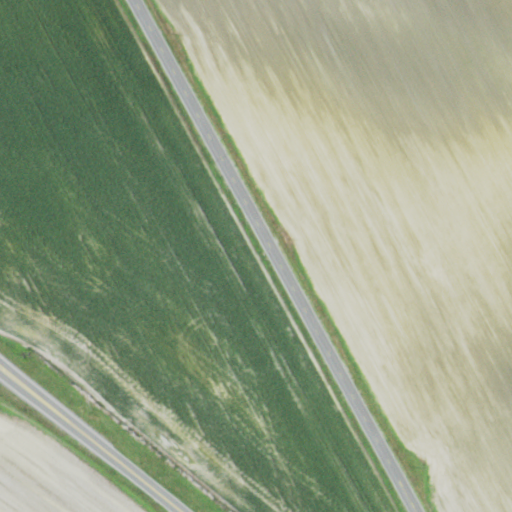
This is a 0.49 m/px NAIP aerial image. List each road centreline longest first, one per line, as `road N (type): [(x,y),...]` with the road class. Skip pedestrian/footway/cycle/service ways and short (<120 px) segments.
road 1 (residential): [(415,511),(132,0)]
road 2 (primary): [(181,511),(23,383)]
